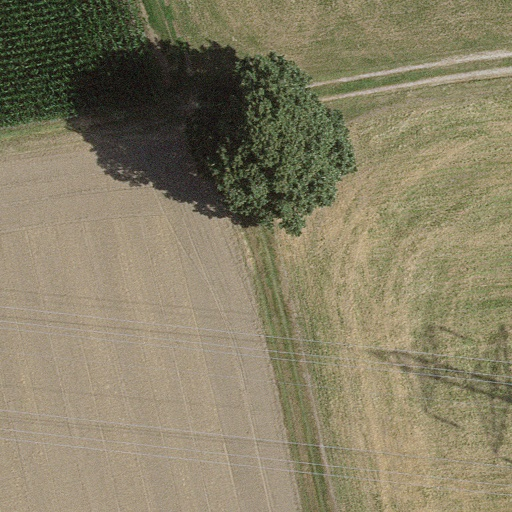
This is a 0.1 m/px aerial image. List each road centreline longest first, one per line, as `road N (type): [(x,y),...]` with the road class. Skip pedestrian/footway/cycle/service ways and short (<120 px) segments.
road 1 (track): [(297,511),(199,123),(159,0)]
road 2 (track): [(0,155),(511,78)]
